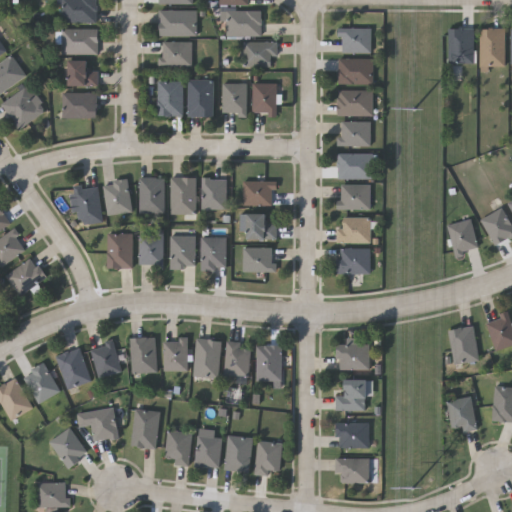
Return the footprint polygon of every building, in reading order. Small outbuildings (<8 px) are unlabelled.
[(100,0),(65,0),(65,24),(101,24),(100,0)] [(194,10),(194,36),(158,36),(158,10),(194,10)] [(260,10),(260,36),(225,36),(225,10),(260,10)] [(337,53),(337,28),(369,28),(369,53),(337,53)] [(447,63),(447,28),(473,28),(473,63),(447,63)] [(503,28),(503,66),(479,66),(479,28),(503,28)] [(65,56),(101,56),(101,31),(65,31),(65,56)] [(0,60),(11,52),(0,37),(0,60)] [(191,66),(159,66),(159,41),(191,41),(191,66)] [(243,41),(275,41),(275,66),(243,66),(243,41)] [(25,76),(0,94),(0,63),(10,56),(25,76)] [(372,84),(336,84),(336,59),(372,59),(372,84)] [(68,86),(68,61),(87,61),(87,71),(97,71),(97,86),(68,86)] [(157,115),(157,80),(182,80),(182,115),(157,115)] [(212,80),(212,116),(187,116),(187,80),(212,80)] [(221,114),(221,83),(245,83),(245,114),(221,114)] [(275,83),(275,113),(251,113),(251,83),(275,83)] [(15,128),(1,102),(30,87),(44,114),(15,128)] [(371,115),(336,115),(336,90),(371,90),(371,115)] [(101,120),(101,94),(66,94),(66,120),(101,120)] [(370,121),(370,146),(339,146),(339,121),(370,121)] [(337,178),(337,152),(371,152),(371,178),(337,178)] [(195,213),(171,213),(171,176),(195,176),(195,213)] [(164,213),(139,213),(139,177),(164,177),(164,213)] [(202,209),(202,178),(226,178),(226,209),(202,209)] [(106,214),(103,182),(130,180),(132,212),(106,214)] [(243,205),(243,181),(273,181),(273,205),(243,205)] [(79,225),(74,187),(97,183),(102,222),(79,225)] [(369,184),(369,209),(338,209),(338,184),(369,184)] [(480,219),(502,207),(511,226),(511,236),(494,245),(480,219)] [(0,208),(10,223),(0,230),(0,208)] [(267,213),(267,224),(276,224),(276,238),(246,238),(246,213),(267,213)] [(370,217),(370,242),(336,242),(336,227),(341,227),(341,217),(370,217)] [(454,255),(446,225),(470,219),(478,249),(454,255)] [(0,237),(15,229),(26,251),(0,265),(0,237)] [(107,267),(107,233),(132,233),(132,267),(107,267)] [(194,235),(194,268),(170,268),(170,235),(194,235)] [(139,265),(139,236),(163,236),(163,265),(139,265)] [(225,270),(201,270),(201,237),(225,237),(225,270)] [(243,271),(243,247),(273,247),(273,271),(243,271)] [(370,248),(370,273),(337,273),(337,247),(370,248)] [(5,273),(34,257),(46,279),(17,295),(5,273)] [(485,320),(508,313),(511,325),(511,343),(494,350),(485,320)] [(452,363),(448,329),(473,325),(477,360),(452,363)] [(131,337),(155,337),(155,372),(131,372),(131,337)] [(219,376),(194,375),(195,338),(220,339),(219,376)] [(163,370),(163,339),(187,339),(187,370),(163,370)] [(369,368),(336,368),(336,343),(346,343),(346,339),(369,339),(369,368)] [(241,341),(241,347),(250,347),(248,376),(224,375),(226,341),(241,341)] [(120,372),(97,377),(91,347),(114,342),(120,372)] [(256,380),(256,345),(281,345),(281,380),(256,380)] [(70,389),(94,384),(86,350),(62,355),(70,389)] [(22,374),(44,362),(60,391),(38,403),(22,374)] [(0,385),(15,377),(33,408),(11,420),(0,399),(0,385)] [(372,397),(366,397),(366,410),(336,410),(336,395),(345,395),(345,378),(372,378),(372,397)] [(511,420),(493,420),(494,385),(511,385),(511,420)] [(476,428),(462,431),(461,426),(452,427),(447,399),(471,395),(476,428)] [(90,410),(114,408),(117,438),(92,440),(90,410)] [(155,448),(131,446),(135,409),(159,411),(155,448)] [(369,422),(369,448),(336,448),(336,422),(369,422)] [(72,469),(92,455),(74,429),(54,443),(72,469)] [(173,457),(166,457),(166,431),(191,431),(190,464),(173,464),(173,457)] [(196,465),(197,436),(221,436),(220,465),(196,465)] [(251,471),(226,470),(227,436),(252,436),(251,471)] [(281,442),(280,475),(256,474),(257,441),(281,442)] [(335,471),(335,457),(368,457),(368,483),(341,483),(341,471),(335,471)] [(41,508),(71,508),(71,484),(41,484),(41,508)]
